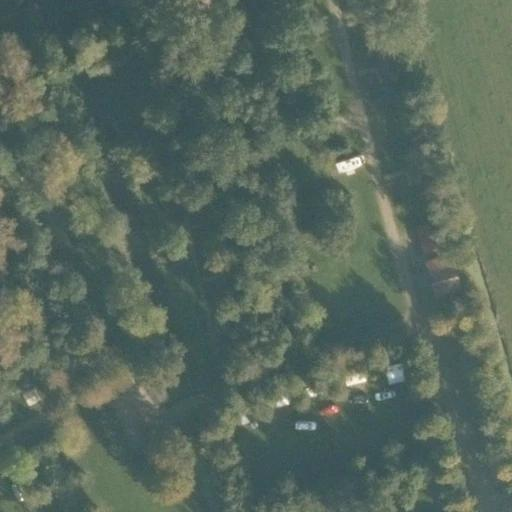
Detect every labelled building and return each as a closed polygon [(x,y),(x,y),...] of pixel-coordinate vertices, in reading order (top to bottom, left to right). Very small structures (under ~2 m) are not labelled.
[(371,50),(380,82),(402,76),(393,44),(371,50)] [(401,153),(410,185),(431,179),(422,147),(401,153)] [(206,214),(210,233),(228,230),(224,211),(206,214)] [(441,248),(434,221),(415,227),(423,253),(441,248)] [(449,255),(425,262),(436,301),(460,294),(449,255)] [(223,266),(224,286),(243,284),(242,264),(223,266)] [(226,319),(230,339),(250,334),(246,315),(226,319)] [(142,367),(158,401),(168,397),(152,362),(142,367)]
